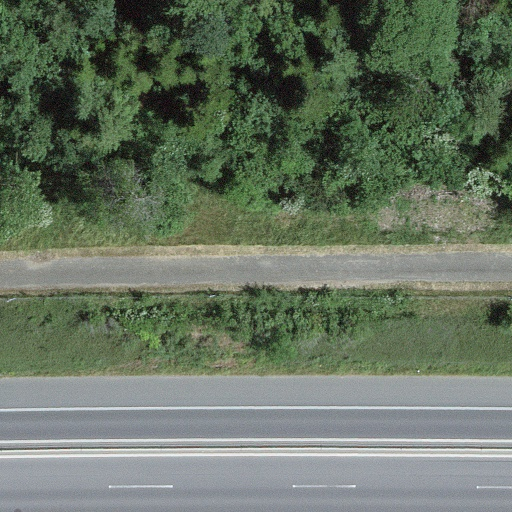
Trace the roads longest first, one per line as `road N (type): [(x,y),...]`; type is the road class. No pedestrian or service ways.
road 1 (track): [(511,267),(0,274)]
road 2 (trunk): [(511,425),(0,427)]
road 3 (trunk): [(0,488),(511,488)]
road 4 (track): [(290,269),(178,175),(0,145)]
road 5 (track): [(398,267),(401,127),(374,0)]
